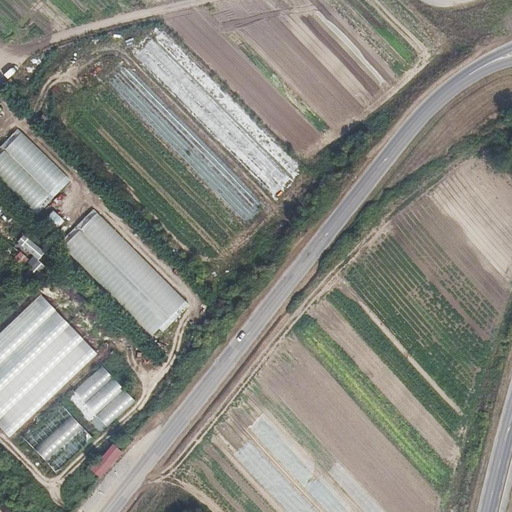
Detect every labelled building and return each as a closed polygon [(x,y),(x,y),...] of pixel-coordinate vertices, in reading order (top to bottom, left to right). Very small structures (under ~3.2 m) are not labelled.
[(24,131),(6,149),(51,193),(69,175),(24,131)] [(50,194),(6,150),(0,155),(0,170),(37,207),(50,194)] [(52,210),(42,220),(54,231),(63,221),(52,210)] [(185,296),(99,211),(66,244),(152,329),(185,296)] [(316,244),(324,232),(319,229),(311,240),(316,244)] [(20,249),(10,261),(28,275),(46,253),(22,234),(13,244),(20,249)] [(45,292),(0,334),(0,362),(59,307),(45,292)] [(61,308),(0,365),(0,391),(74,323),(61,308)] [(76,324),(0,395),(0,417),(1,419),(88,336),(76,324)] [(89,338),(3,420),(15,433),(101,351),(89,338)] [(104,365),(77,388),(87,399),(114,376),(104,365)] [(115,376),(88,400),(98,412),(125,388),(115,376)] [(127,388),(99,413),(110,424),(137,400),(127,388)] [(64,402),(25,435),(35,447),(74,413),(64,402)] [(75,415),(38,447),(47,458),(84,426),(75,415)] [(85,427),(48,459),(59,471),(96,439),(85,427)] [(111,443),(88,468),(99,479),(122,452),(111,443)]
